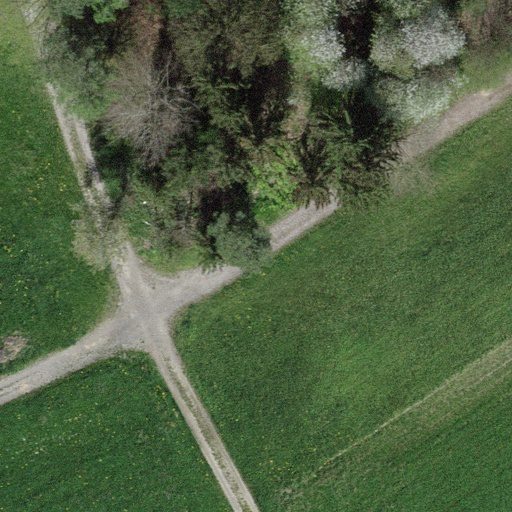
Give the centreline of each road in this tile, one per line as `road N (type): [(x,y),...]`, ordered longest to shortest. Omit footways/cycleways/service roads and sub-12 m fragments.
road 1 (track): [(0,380),(148,312),(511,35)]
road 2 (track): [(37,0),(148,312),(254,511)]
